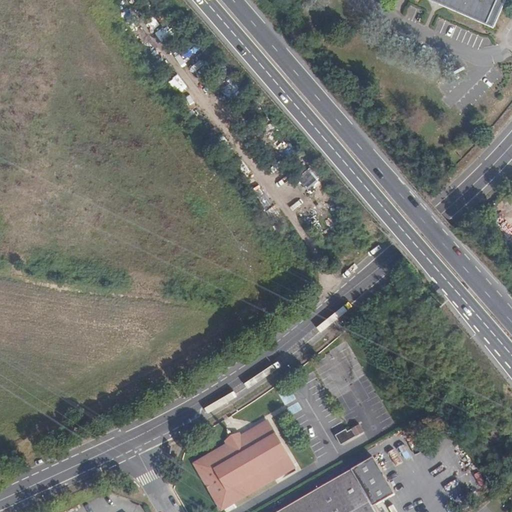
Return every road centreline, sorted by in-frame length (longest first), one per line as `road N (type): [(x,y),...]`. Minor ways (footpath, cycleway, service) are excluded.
road 1 (secondary): [(134,437),(236,380),(334,307),(511,144)]
road 2 (trunk): [(204,0),(511,360)]
road 3 (trunk): [(511,321),(231,0)]
road 4 (track): [(0,261),(252,300),(302,284),(334,307)]
road 5 (secondary): [(0,501),(134,437)]
